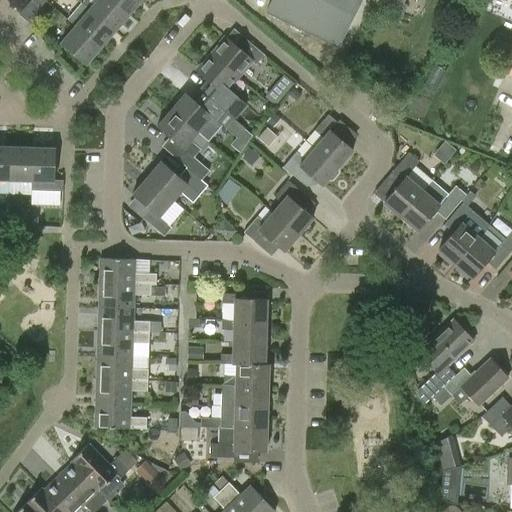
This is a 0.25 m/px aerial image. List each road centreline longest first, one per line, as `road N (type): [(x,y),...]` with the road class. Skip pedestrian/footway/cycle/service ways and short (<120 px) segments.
road 1 (residential): [(305,285),(229,250),(131,248),(114,236),(120,103),(209,3)]
road 2 (residential): [(359,220),(352,202),(380,162),(373,136),(209,3)]
road 3 (residential): [(305,511),(293,470),(305,285)]
road 4 (residential): [(0,116),(61,119),(62,105),(0,41)]
road 5 (residential): [(435,287),(305,285)]
